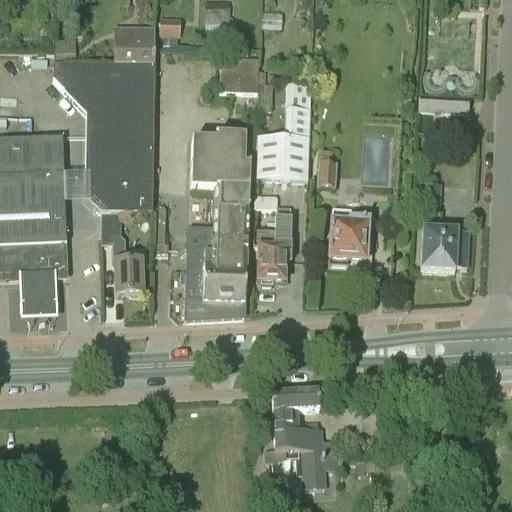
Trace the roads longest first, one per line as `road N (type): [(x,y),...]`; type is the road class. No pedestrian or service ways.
road 1 (secondary): [(495,347),(0,372)]
road 2 (residential): [(495,347),(510,0)]
